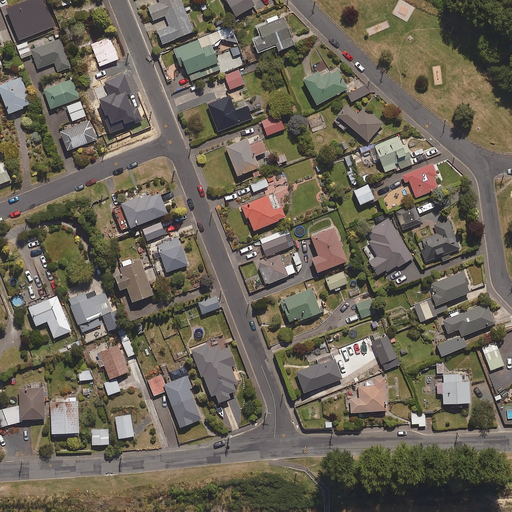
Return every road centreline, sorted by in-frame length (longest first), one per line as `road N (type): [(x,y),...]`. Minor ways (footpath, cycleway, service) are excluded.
road 1 (residential): [(175,142),(273,398),(272,448)]
road 2 (residential): [(0,471),(272,448)]
road 3 (residential): [(482,165),(300,0)]
road 4 (residential): [(272,448),(511,442)]
road 5 (residential): [(175,142),(0,210)]
road 6 (residential): [(118,0),(175,142)]
road 7 (residential): [(511,296),(500,277),(482,165)]
